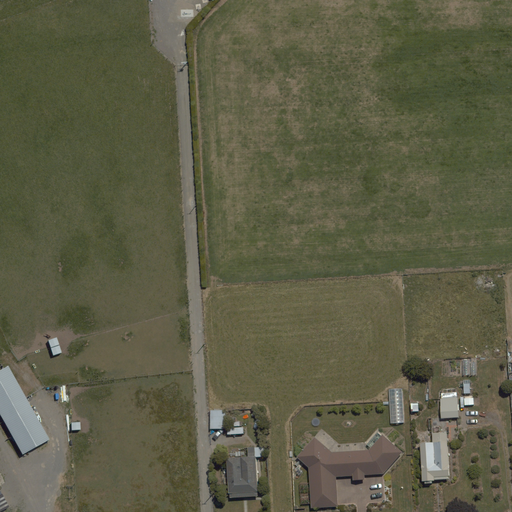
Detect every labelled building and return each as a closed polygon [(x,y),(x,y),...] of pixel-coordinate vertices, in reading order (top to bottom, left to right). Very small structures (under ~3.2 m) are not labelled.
[(0,432),(16,459),(45,442),(0,367),(0,432)] [(473,405),(473,383),(464,383),(464,405),(473,405)] [(460,417),(460,397),(439,397),(440,417),(460,417)] [(227,429),(226,410),(211,411),(212,430),(227,429)] [(80,422),(69,423),(69,431),(80,431),(80,422)] [(381,476),(403,452),(379,429),(364,443),(337,444),(323,431),(297,459),(309,470),(310,507),(336,507),(336,477),(352,476),(352,481),(365,481),(365,476),(381,476)] [(448,477),(447,433),(431,434),(432,444),(421,445),(422,483),(433,483),(432,478),(448,477)] [(230,498),(258,498),(257,458),(266,458),(265,445),(250,445),(250,458),(229,459),(230,498)]
